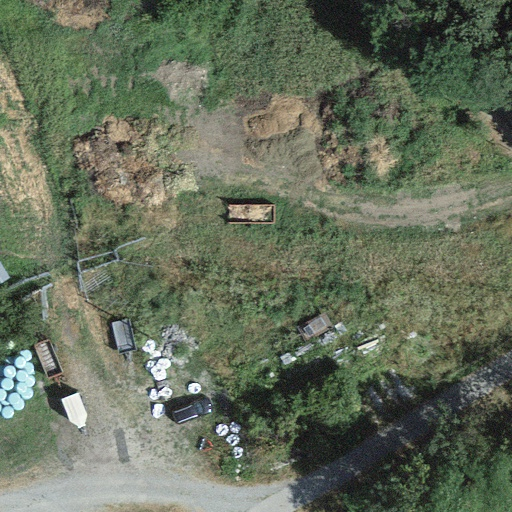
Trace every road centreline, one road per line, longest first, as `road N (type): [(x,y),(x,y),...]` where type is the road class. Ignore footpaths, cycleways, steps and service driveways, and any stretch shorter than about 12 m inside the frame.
road 1 (track): [(285,507),(0,504)]
road 2 (unclassified): [(511,373),(279,511)]
